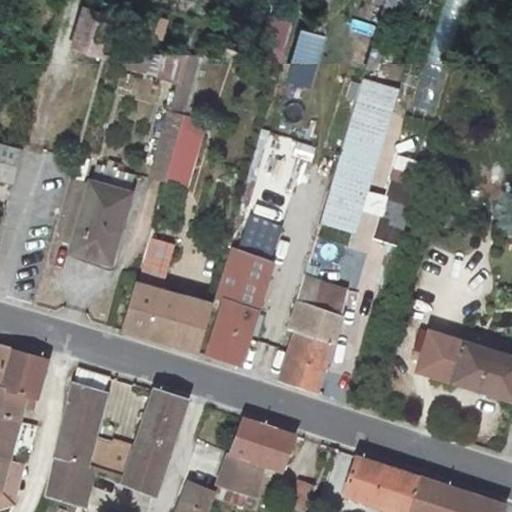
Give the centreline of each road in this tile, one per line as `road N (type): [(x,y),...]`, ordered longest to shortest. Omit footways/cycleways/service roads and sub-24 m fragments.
road 1 (secondary): [(511,483),(69,338)]
road 2 (unknown): [(0,302),(54,91)]
road 3 (residential): [(25,511),(69,338)]
